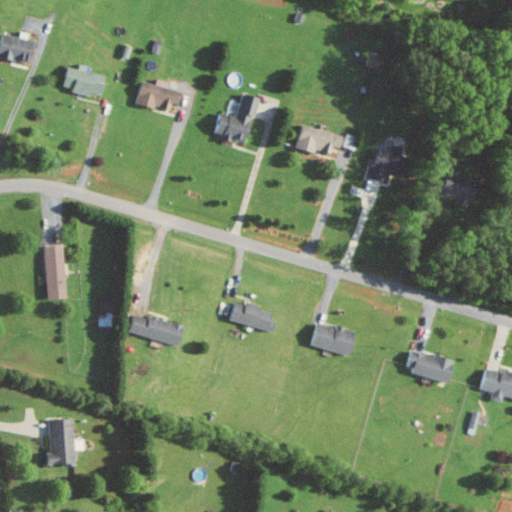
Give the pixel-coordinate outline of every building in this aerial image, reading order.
[(0,58),(26,63),(30,40),(0,34),(0,58)] [(56,87),(96,97),(102,74),(74,67),(73,69),(61,66),(56,87)] [(175,91),(162,88),(163,82),(152,79),(151,84),(136,81),(131,103),(163,111),(165,102),(172,103),(175,91)] [(253,98),(237,93),(231,116),(213,112),(207,134),(241,143),(253,98)] [(338,133),(295,126),(292,149),(310,152),(310,151),(326,153),(327,146),(335,147),(338,133)] [(372,146),(363,178),(389,185),(398,153),(372,146)] [(433,193),(451,198),(448,205),(461,209),(470,180),(440,171),(433,193)] [(43,299),(62,298),(60,246),(41,247),(43,299)] [(271,312),(240,303),(239,305),(230,302),(225,319),(265,332),(271,312)] [(174,346),(179,325),(145,315),(144,318),(129,314),(124,331),(174,346)] [(344,355),(350,332),(311,322),(306,346),(344,355)] [(443,383),(449,361),(406,349),(400,371),(443,383)] [(498,395),(511,399),(511,375),(497,370),(496,373),(481,368),(475,389),(488,393),(486,399),(496,402),(498,395)] [(45,451),(40,451),(41,465),(70,464),(69,417),(44,418),(45,451)]
